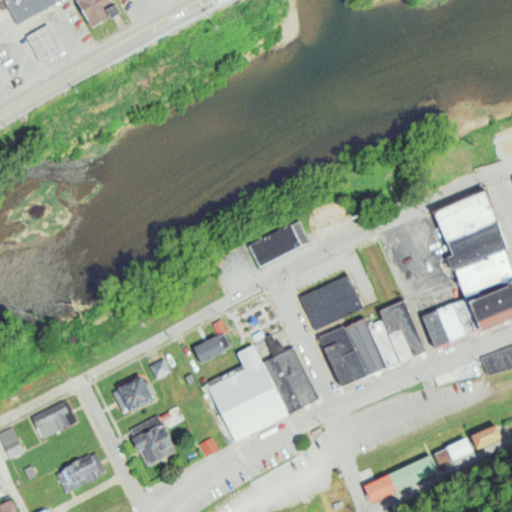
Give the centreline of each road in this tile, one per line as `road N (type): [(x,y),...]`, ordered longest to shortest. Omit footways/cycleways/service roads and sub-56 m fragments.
road 1 (residential): [(511,170),(272,278),(0,424)]
road 2 (residential): [(335,410),(209,476),(167,511)]
road 3 (residential): [(511,332),(335,410)]
road 4 (primary): [(0,116),(139,40)]
road 5 (residential): [(369,511),(511,442)]
road 6 (residential): [(272,278),(335,410)]
road 7 (residential): [(139,511),(77,383)]
